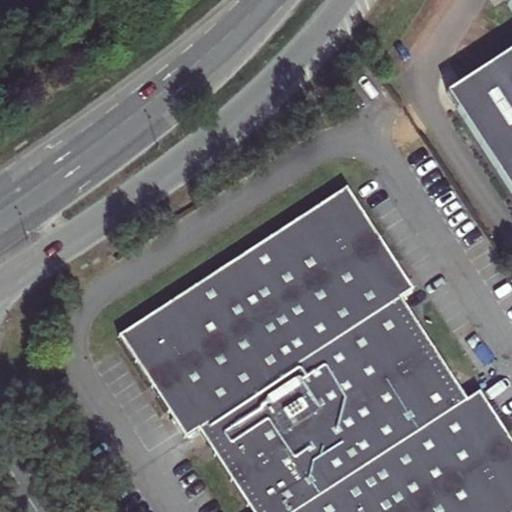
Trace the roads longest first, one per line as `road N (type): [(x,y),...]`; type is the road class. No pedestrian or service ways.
road 1 (primary): [(16,276),(234,123),(344,0)]
road 2 (primary): [(263,2),(150,103),(0,212)]
road 3 (unclassified): [(263,2),(0,182)]
